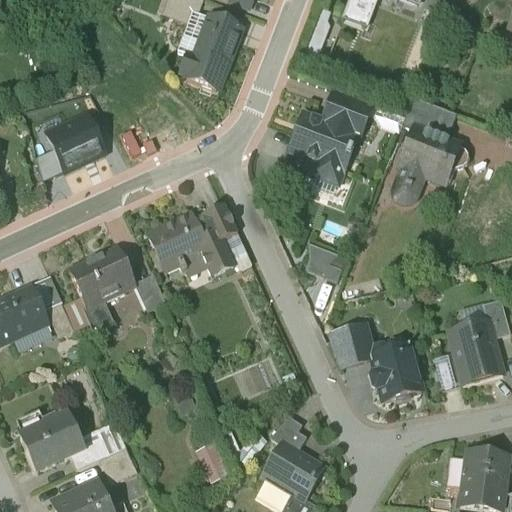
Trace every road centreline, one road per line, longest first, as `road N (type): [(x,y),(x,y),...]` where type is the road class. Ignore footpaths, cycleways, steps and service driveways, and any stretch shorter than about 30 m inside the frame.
road 1 (residential): [(218,141),(345,431),(385,446)]
road 2 (residential): [(0,251),(218,141)]
road 3 (residential): [(218,141),(244,111),(287,0)]
road 4 (residential): [(385,446),(511,420)]
